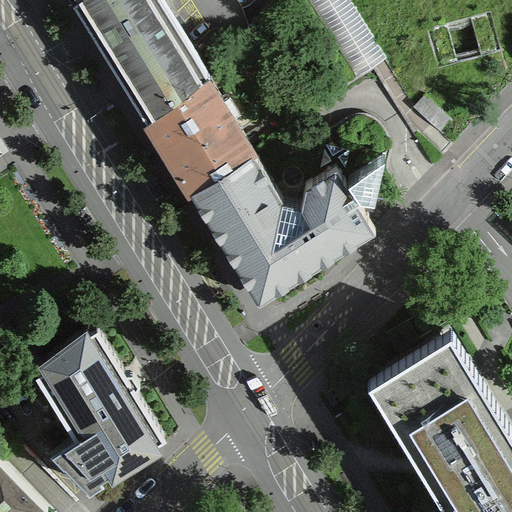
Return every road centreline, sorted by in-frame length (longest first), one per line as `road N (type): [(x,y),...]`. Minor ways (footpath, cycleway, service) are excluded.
road 1 (secondary): [(264,394),(17,0)]
road 2 (secondary): [(0,44),(234,425)]
road 3 (residential): [(511,139),(264,394)]
road 4 (secondary): [(338,511),(264,394)]
road 5 (residential): [(234,425),(144,511)]
